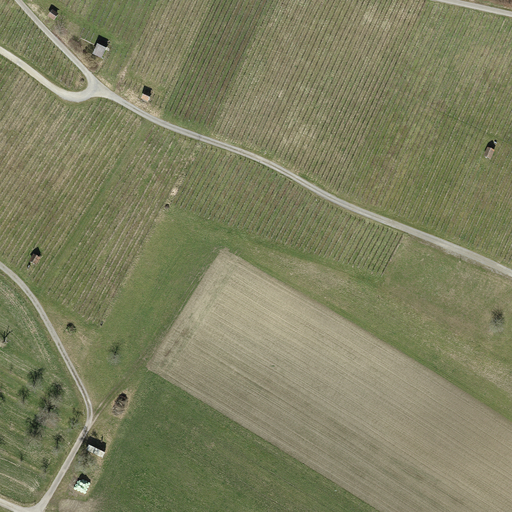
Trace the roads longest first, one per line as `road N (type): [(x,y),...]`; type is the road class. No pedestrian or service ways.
road 1 (track): [(93,426),(223,233),(382,281),(413,263),(498,305),(511,292)]
road 2 (track): [(104,88),(511,275)]
road 3 (track): [(0,262),(28,287),(93,406),(93,426),(41,511)]
road 4 (track): [(19,0),(104,88)]
road 5 (track): [(0,49),(73,98),(104,88)]
